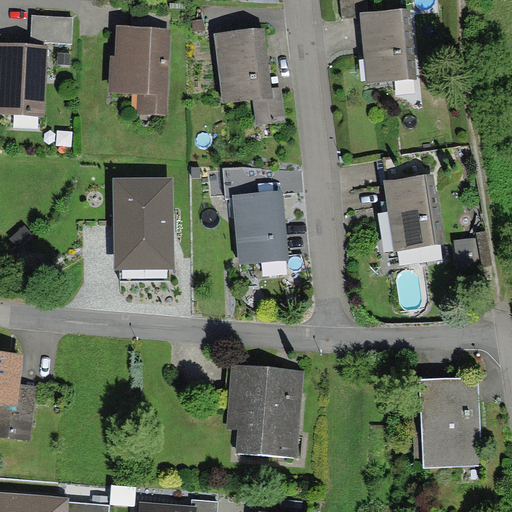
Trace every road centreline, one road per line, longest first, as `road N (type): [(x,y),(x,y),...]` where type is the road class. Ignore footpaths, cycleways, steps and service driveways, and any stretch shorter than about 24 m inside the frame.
road 1 (residential): [(507,333),(463,0)]
road 2 (residential): [(299,0),(331,333)]
road 3 (residential): [(0,310),(229,334),(331,333)]
road 4 (residential): [(331,333),(507,333)]
